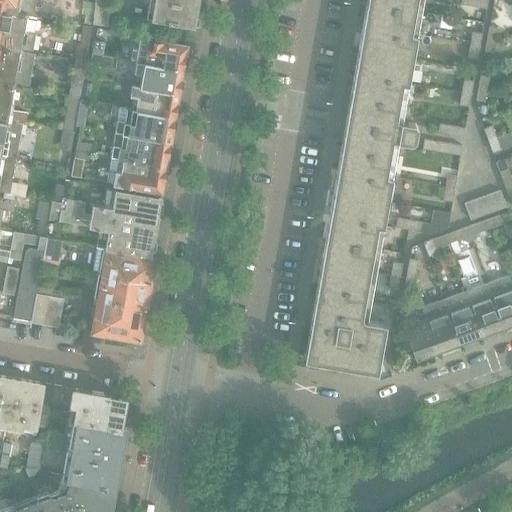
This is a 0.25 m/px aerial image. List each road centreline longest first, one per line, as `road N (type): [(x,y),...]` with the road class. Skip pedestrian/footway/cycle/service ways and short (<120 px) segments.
road 1 (residential): [(251,396),(319,0)]
road 2 (tertiary): [(176,383),(243,0)]
road 3 (residential): [(251,396),(354,413),(511,354)]
road 4 (residential): [(0,352),(176,383)]
road 5 (tertiary): [(154,511),(176,383)]
